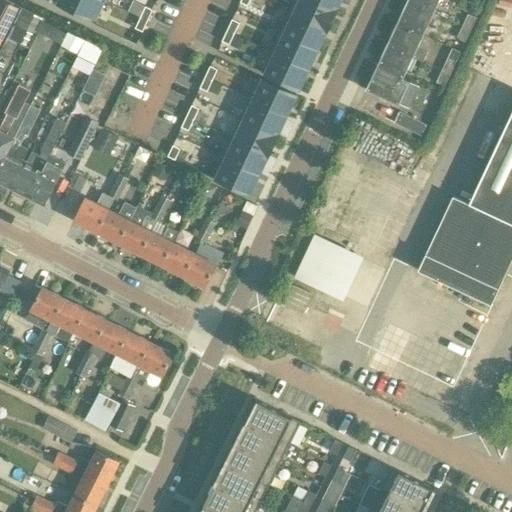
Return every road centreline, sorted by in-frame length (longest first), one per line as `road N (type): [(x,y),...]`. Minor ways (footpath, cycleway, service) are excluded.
road 1 (residential): [(375,0),(262,237),(259,267),(222,341)]
road 2 (unknown): [(368,287),(500,0)]
road 3 (unclassified): [(274,368),(511,487)]
road 4 (residential): [(222,341),(0,229)]
road 5 (unknown): [(466,426),(348,354),(368,287)]
road 6 (residential): [(222,341),(143,511)]
road 7 (unknown): [(493,346),(368,287)]
